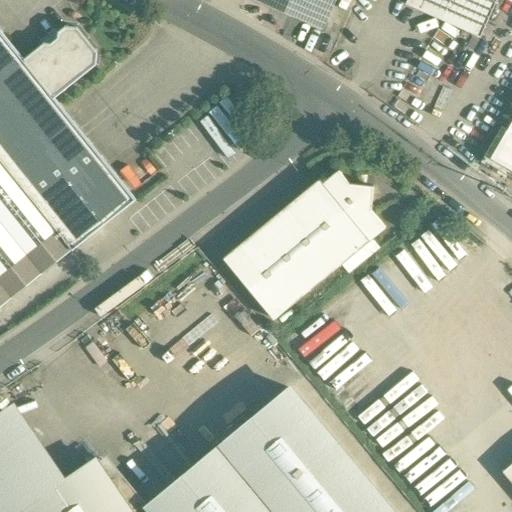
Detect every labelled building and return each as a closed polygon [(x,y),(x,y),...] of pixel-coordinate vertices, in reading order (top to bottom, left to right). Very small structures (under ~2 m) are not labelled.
[(258,0),(322,29),(335,0),(258,0)] [(496,0),(407,0),(406,3),(481,36),(496,0)] [(0,306),(135,198),(53,96),(55,95),(96,63),(97,52),(77,27),(65,26),(58,31),(58,37),(50,44),(44,43),(25,58),(26,59),(24,60),(0,29),(0,306)] [(511,133),(508,131),(507,130),(491,157),(511,169),(511,133)] [(374,186),(350,183),(339,170),(324,182),(370,239),(386,227),(372,209),(374,186)] [(320,179),(224,258),(274,319),(370,239),(324,182),(320,179)] [(392,511),(290,388),(149,504),(154,511),(392,511)] [(0,511),(19,511),(49,493),(0,420),(0,511)] [(511,463),(503,471),(511,480),(511,463)] [(49,493),(19,511),(123,511),(91,464),(49,493)]
